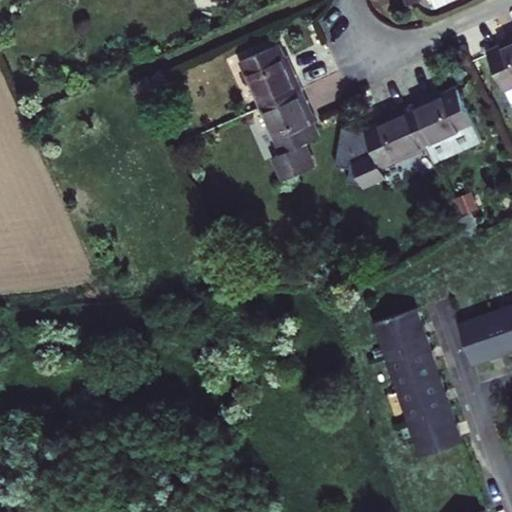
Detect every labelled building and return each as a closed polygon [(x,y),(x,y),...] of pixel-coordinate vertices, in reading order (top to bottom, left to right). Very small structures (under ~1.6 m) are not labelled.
[(511,39),(504,43),(488,50),(508,97),(511,95),(511,39)] [(276,42),(240,58),(261,104),(301,86),(294,71),(290,74),(284,61),(276,42)] [(423,95),(409,102),(427,141),(472,120),(456,85),(435,95),(425,100),(423,95)] [(307,100),(301,86),(261,104),(281,149),(273,153),(284,176),(311,163),(302,140),(317,134),(309,116),(303,102),(307,100)] [(381,162),(427,141),(409,102),(395,108),(397,113),(378,121),(365,127),(342,124),(336,163),(351,165),(349,179),(364,181),(385,172),(381,162)] [(511,306),(459,324),(473,367),(492,361),(508,355),(511,353),(511,306)] [(409,426),(420,460),(463,445),(457,428),(451,411),(445,393),(440,378),(435,362),(428,344),(422,325),(417,310),(374,325),(386,359),(397,392),(409,426)]
